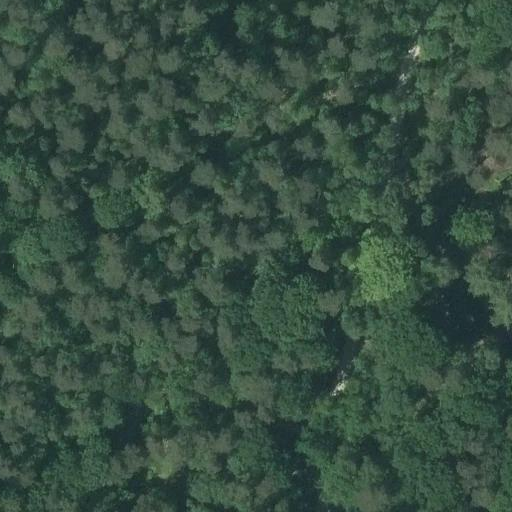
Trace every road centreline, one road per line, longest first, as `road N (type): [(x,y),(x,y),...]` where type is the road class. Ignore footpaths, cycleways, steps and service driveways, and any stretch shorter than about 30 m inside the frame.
road 1 (track): [(433,0),(318,438),(324,511)]
road 2 (track): [(511,408),(376,224)]
road 3 (track): [(388,170),(511,328)]
